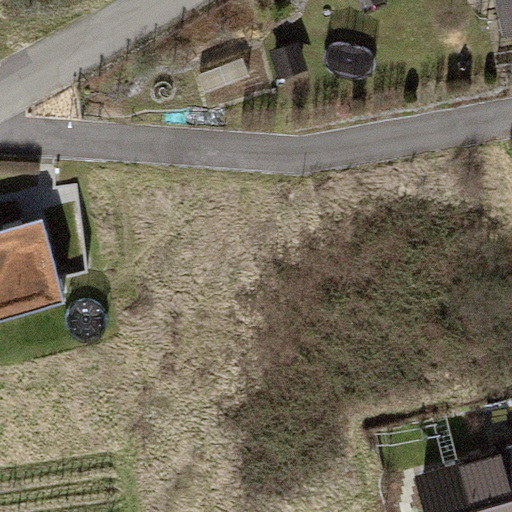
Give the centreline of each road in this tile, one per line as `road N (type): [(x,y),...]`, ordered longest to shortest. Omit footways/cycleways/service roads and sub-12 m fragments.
road 1 (residential): [(0,114),(154,150),(290,155),(511,116)]
road 2 (residential): [(0,114),(195,0)]
